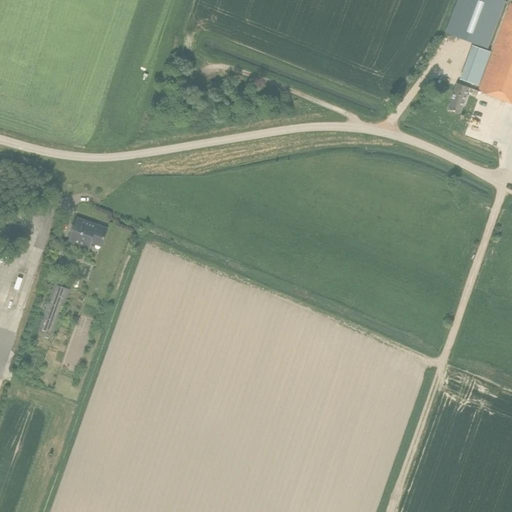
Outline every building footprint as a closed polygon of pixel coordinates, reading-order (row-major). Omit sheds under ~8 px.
[(489,47),(505,2),(500,0),(457,0),(446,32),(489,47)] [(511,102),(511,2),(510,2),(478,90),(511,102)] [(491,52),(472,45),(460,79),(478,86),(491,52)] [(460,113),(469,86),(457,82),(447,108),(460,113)] [(69,240),(89,247),(90,243),(101,246),(104,239),(106,231),(95,227),(96,225),(77,218),(69,240)] [(54,333),(70,289),(54,284),(38,328),(54,333)]
